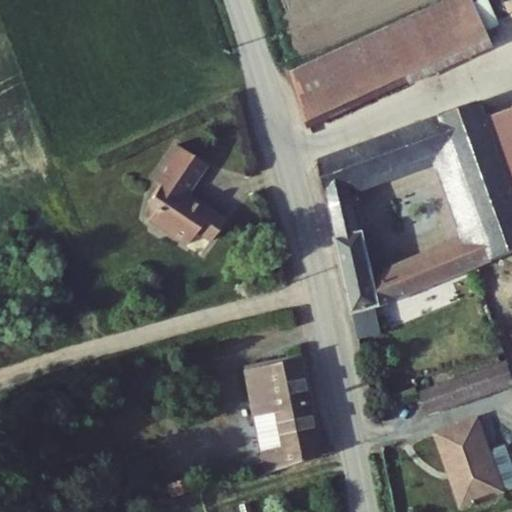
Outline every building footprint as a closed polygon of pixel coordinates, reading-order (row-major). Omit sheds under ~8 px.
[(443,0),(297,72),(309,129),(504,34),(487,0),(443,0)] [(372,309),(511,243),(511,197),(481,108),(475,91),(313,161),(350,319),(372,309)] [(511,97),(481,108),(511,197),(511,97)] [(153,221),(144,235),(186,264),(196,250),(209,257),(225,234),(188,208),(210,174),(176,153),(150,192),(159,197),(146,217),(153,221)] [(377,335),(372,309),(350,319),(354,340),(377,335)] [(259,478),(320,459),(300,360),(239,376),(259,478)] [(414,420),(497,385),(487,362),(404,396),(414,420)] [(439,475),(448,507),(484,497),(473,459),(464,426),(421,438),(432,478),(439,475)] [(473,459),(484,497),(501,493),(490,455),(473,459)] [(170,483),(171,494),(195,491),(193,479),(170,483)]
